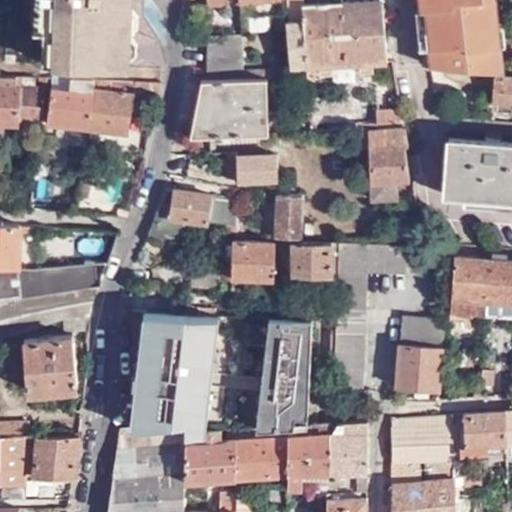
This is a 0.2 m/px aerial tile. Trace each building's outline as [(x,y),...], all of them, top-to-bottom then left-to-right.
[(239,15),(283,12),(281,0),(210,0),(210,3),(241,1),(239,15)] [(287,0),(290,63),(306,62),(304,31),(304,18),(296,18),(296,4),(303,3),(303,1),(303,0),(287,0)] [(304,31),(343,30),(342,0),(303,1),(303,3),(304,18),(304,31)] [(384,29),(381,0),(343,0),(342,0),(343,30),(384,29)] [(296,18),(304,18),(303,3),(296,4),(296,18)] [(207,64),(209,76),(237,75),(237,60),(243,60),(242,29),(209,31),(207,64)] [(371,60),(387,60),(384,29),(343,30),(345,61),(359,61),(359,70),(372,70),(371,60)] [(306,62),(345,61),(343,30),(304,31),(306,62)] [(243,75),(265,74),(287,73),(286,64),(243,66),(243,75)] [(191,134),(269,132),(265,74),(243,75),(237,75),(209,76),(203,76),(191,134)] [(0,120),(43,123),(47,77),(0,75),(0,120)] [(511,75),(495,75),(493,100),(511,100),(511,75)] [(94,89),(95,79),(71,79),(70,91),(53,89),(49,123),(89,127),(94,89)] [(141,93),(159,95),(162,82),(125,81),(125,88),(140,89),(141,93)] [(136,93),(94,89),(89,127),(131,133),(136,93)] [(308,114),(307,91),(298,92),(298,115),(308,114)] [(318,91),(307,91),(308,114),(319,114),(318,91)] [(403,121),(401,108),(375,111),(377,122),(403,121)] [(409,144),(407,127),(367,128),(371,198),(398,196),(397,177),(409,176),(406,145),(409,144)] [(41,134),(37,165),(54,167),(58,135),(41,134)] [(511,142),(501,142),(501,136),(487,135),(486,140),(450,137),(446,191),(464,193),(464,201),(511,204),(511,142)] [(72,169),(83,170),(85,152),(73,149),(72,169)] [(239,155),(239,151),(227,152),(228,178),(240,179),(240,180),(281,178),(279,153),(239,155)] [(213,205),(238,208),(238,198),(168,187),(149,234),(162,239),(165,230),(173,232),(177,231),(182,225),(183,218),(210,221),(213,205)] [(296,235),(300,235),(302,222),(306,194),(283,191),(277,190),(277,199),(280,199),(274,233),(278,234),(296,235)] [(306,194),(302,222),(308,222),(309,217),(315,210),(317,195),(306,194)] [(0,299),(68,290),(102,285),(120,230),(21,224),(0,222),(0,299)] [(366,238),(418,241),(418,228),(366,226),(366,238)] [(296,239),(296,235),(278,234),(278,238),(279,248),(295,249),(295,272),(332,272),(333,240),(296,239)] [(274,289),(276,241),(234,239),(234,242),(228,242),(228,254),(234,254),(232,287),(274,289)] [(336,389),(363,387),(367,269),(447,274),(449,246),(341,241),(336,389)] [(486,311),(511,313),(511,258),(506,258),(507,252),(492,252),(491,257),(486,311)] [(450,308),(486,311),(491,257),(455,254),(450,308)] [(223,287),(223,270),(193,269),(192,285),(223,287)] [(69,317),(90,315),(102,285),(68,290),(0,299),(0,337),(4,336),(64,318),(69,317)] [(155,291),(127,290),(120,306),(119,310),(131,309),(154,310),(155,291)] [(278,293),(279,309),(290,310),(291,293),(278,293)] [(267,314),(267,323),(279,324),(278,315),(267,314)] [(401,314),(399,343),(442,346),(444,318),(401,314)] [(64,329),(90,330),(90,315),(69,317),(64,318),(64,329)] [(305,329),(305,357),(330,357),(331,329),(305,329)] [(79,385),(74,334),(26,337),(30,389),(79,385)] [(399,343),(396,384),(438,388),(442,346),(399,343)] [(493,368),(482,367),(481,384),(492,384),(493,368)] [(486,442),(503,441),(501,410),(464,413),(463,412),(465,442),(465,444),(486,442)] [(391,511),(456,511),(456,500),(452,414),(392,417),(393,472),(404,470),(404,464),(418,464),(418,457),(445,457),(447,476),(393,481),(391,511)] [(368,470),(368,419),(329,422),(329,470),(368,470)] [(0,435),(1,436),(26,436),(29,435),(26,421),(0,421),(0,435)] [(329,470),(329,422),(287,424),(287,472),(287,483),(300,486),(300,471),(329,470)] [(273,435),(235,437),(235,474),(287,472),(287,424),(273,425),(273,435)] [(203,439),(187,440),(184,469),(183,477),(235,474),(235,437),(224,438),(224,428),(202,429),(203,439)] [(35,475),(74,475),(81,435),(37,434),(36,451),(29,451),(29,468),(36,469),(35,475)] [(0,469),(0,483),(25,484),(26,436),(1,436),(0,469)] [(486,451),(504,450),(503,441),(486,442),(486,451)] [(458,452),(486,451),(486,442),(465,444),(465,442),(458,442),(458,452)] [(457,464),(458,484),(482,484),(482,464),(457,464)] [(184,469),(114,475),(108,511),(183,511),(183,477),(184,469)] [(357,490),(367,490),(367,479),(359,479),(357,482),(357,490)] [(337,480),(328,480),(328,489),(337,489),(337,480)] [(188,511),(235,511),(235,494),(235,488),(226,488),(226,511),(188,511)] [(235,494),(235,511),(253,511),(254,506),(251,506),(251,493),(235,494)] [(328,496),(328,511),(367,511),(367,496),(328,496)] [(456,511),(474,511),(473,499),(456,500),(456,511)]
